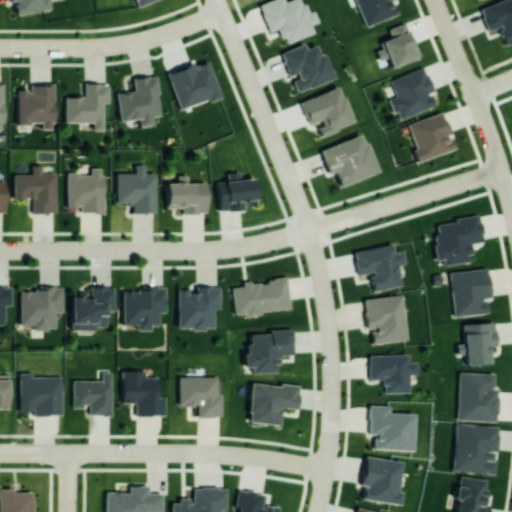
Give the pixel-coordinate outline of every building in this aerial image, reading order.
[(48,8),(46,0),(9,0),(11,13),(48,8)] [(310,33),(307,24),(314,21),(310,9),(303,11),(299,0),(282,0),(281,0),(265,0),(257,3),(266,31),(276,28),(281,42),(310,33)] [(353,0),(363,26),(396,13),(391,0),(353,0)] [(511,0),(496,0),(477,7),(486,30),(496,26),(503,44),(511,40),(511,0)] [(390,67),(418,55),(404,21),(386,28),(389,36),(379,40),(390,67)] [(277,51),(287,78),(288,77),(293,91),(331,78),(322,51),(317,53),(314,44),(303,47),(302,43),(277,51)] [(176,108),(217,97),(208,60),(193,64),(193,63),(166,70),(176,108)] [(388,79),(394,96),(388,98),(396,119),(434,105),(429,91),(431,90),(422,66),(388,79)] [(117,120),(137,118),(138,126),(151,125),(150,115),(158,114),(154,74),(130,77),(132,89),(114,91),(117,120)] [(100,129),(100,102),(106,102),(106,83),(80,83),(80,96),(62,96),(62,122),(89,121),(89,129),(100,129)] [(15,123),(39,123),(39,128),(52,128),(51,84),(28,84),(28,88),(14,89),(15,123)] [(298,99),(306,123),(317,120),(319,124),(315,126),(317,134),(351,122),(338,86),(298,99)] [(417,160),(453,148),(441,111),(405,123),(417,160)] [(326,173),(333,171),(338,185),(377,171),(367,140),(362,142),(359,134),(317,148),(326,173)] [(12,173),(11,197),(29,198),(29,212),(54,212),(55,172),(41,172),(41,165),(30,164),(30,173),(12,173)] [(114,203),(130,203),(130,212),(153,212),(154,172),(143,172),(143,164),(133,164),(133,172),(114,172),(114,203)] [(102,212),(102,167),(88,167),(88,172),(65,172),(64,207),(75,207),(75,212),(102,212)] [(253,177),(238,178),(238,170),(225,171),(226,179),(215,180),(217,210),(241,209),(241,203),(254,202),(253,177)] [(164,182),(164,207),(180,207),(180,213),(205,212),(204,181),(186,182),(186,174),(176,174),(176,182),(164,182)] [(441,265),(469,260),(466,242),(481,240),(477,215),(434,221),(436,234),(430,235),(434,260),(440,259),(441,265)] [(351,250),(355,274),(367,272),(370,290),(399,284),(395,264),(403,263),(401,250),(392,251),(391,243),(351,250)] [(447,271),(451,315),(486,312),(485,298),(489,297),(486,267),(447,271)] [(257,310),(287,307),(284,277),(239,282),(239,285),(229,286),(232,316),(258,313),(257,310)] [(69,328),(104,327),(104,309),(112,309),(112,286),(86,286),(86,294),(68,294),(69,328)] [(175,328),(212,327),(211,308),(218,308),(217,286),(175,287),(175,328)] [(9,287),(0,287),(0,324),(2,324),(2,304),(9,304),(9,287)] [(17,325),(30,325),(30,328),(53,329),(53,311),(59,311),(59,288),(17,287),(17,325)] [(120,288),(120,324),(134,324),(134,329),(147,329),(147,324),(157,324),(157,311),(163,311),(163,288),(120,288)] [(404,339),(399,294),(361,298),(364,327),(369,327),(370,342),(404,339)] [(462,322),(463,364),(490,363),(490,345),(494,345),(493,321),(462,322)] [(291,354),(290,329),(248,331),(248,342),(245,343),(245,352),(244,352),(245,372),(276,371),(276,354),(291,354)] [(380,392),(407,391),(406,373),(415,373),(415,361),(406,361),(406,353),(366,354),(366,378),(380,378),(380,392)] [(120,402),(134,402),(134,415),(163,415),(163,396),(156,396),(156,376),(144,376),(143,370),(120,370),(120,402)] [(111,371),(100,371),(100,380),(71,379),(70,407),(84,407),(84,414),(110,415),(111,371)] [(455,419),(495,421),(496,387),(492,387),(493,372),(457,371),(455,419)] [(60,376),(30,376),(30,372),(17,372),(17,411),(29,411),(29,415),(60,414),(60,376)] [(8,374),(0,374),(0,407),(8,408),(8,374)] [(216,375),(177,375),(176,405),(195,405),(195,416),(220,416),(220,392),(216,392),(216,375)] [(297,386),(250,381),(245,420),(277,424),(279,406),(295,408),(297,386)] [(372,448),(411,449),(412,412),(386,412),(386,405),(367,404),(366,432),(372,433),(372,448)] [(451,471),(492,473),(493,450),(495,450),(497,425),(453,423),(451,471)] [(400,461),(363,455),(358,486),(361,486),(359,498),(398,504),(400,491),(396,491),(400,461)] [(452,511),(485,511),(486,504),(482,503),(485,479),(457,476),(452,511)] [(143,511),(160,511),(160,492),(146,492),(146,485),(126,485),(126,491),(103,491),(102,511),(143,511)] [(168,511),(217,511),(218,509),(225,509),(225,487),(190,487),(190,499),(169,499),(168,511)] [(0,511),(30,511),(31,491),(15,491),(15,488),(0,488),(0,511)] [(277,511),(278,505),(262,503),(263,493),(235,489),(233,506),(237,507),(236,511),(277,511)]
